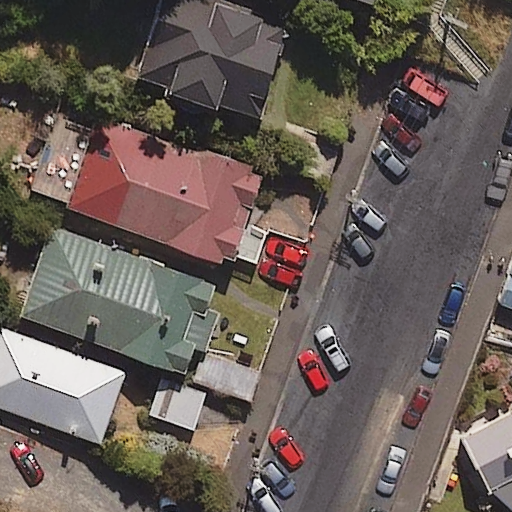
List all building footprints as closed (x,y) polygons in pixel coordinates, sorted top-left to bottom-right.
[(282,24),(201,0),(154,0),(130,84),(254,120),(282,24)] [(33,189),(63,201),(61,206),(227,269),(263,172),(194,146),(189,157),(93,121),(88,135),(58,123),(33,189)] [(336,148),(309,139),(298,175),(325,183),(336,148)] [(209,284),(48,226),(16,314),(177,373),(187,345),(202,350),(214,317),(199,312),(209,284)] [(511,267),(498,301),(511,306),(511,267)] [(122,372),(0,328),(0,407),(96,443),(122,372)] [(257,370),(205,355),(196,384),(248,399),(257,370)] [(202,394),(156,381),(146,416),(192,429),(202,394)] [(511,511),(511,410),(462,436),(501,511),(511,511)]
